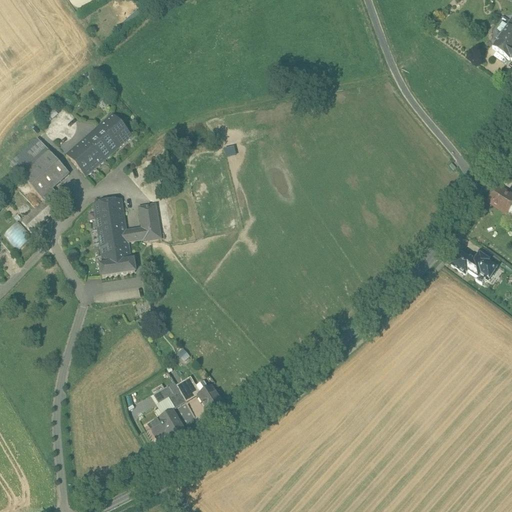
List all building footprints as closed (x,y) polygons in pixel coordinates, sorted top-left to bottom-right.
[(143,13),(139,8),(124,21),(128,25),(143,13)] [(511,21),(508,28),(502,24),(497,32),(497,35),(501,38),(492,49),(510,61),(510,60),(511,61),(511,21)] [(490,51),(484,58),(487,61),(494,54),(490,51)] [(86,178),(132,137),(112,115),(66,156),(86,178)] [(37,141),(11,165),(22,177),(48,153),(37,141)] [(69,175),(48,153),(22,177),(42,199),(69,175)] [(511,208),(511,196),(497,187),(486,203),(507,216),(511,208)] [(103,266),(131,262),(128,243),(127,235),(122,200),(93,205),(103,266)] [(45,202),(22,223),(32,234),(55,212),(45,202)] [(156,206),(139,209),(143,233),(144,241),(144,243),(161,240),(156,206)] [(15,222),(4,233),(13,243),(25,232),(15,222)] [(143,233),(127,235),(128,243),(144,241),(143,233)] [(474,262),(461,253),(452,267),(466,276),(468,272),(479,279),(483,273),(473,266),(475,262),(474,262)] [(490,263),(479,255),(474,262),(475,262),(473,266),(483,273),(490,263)] [(131,262),(103,266),(100,267),(102,278),(135,273),(133,262),(131,262)] [(191,378),(176,387),(180,393),(187,404),(198,397),(198,396),(200,394),(196,387),(191,378)] [(228,412),(211,387),(208,389),(204,382),(204,383),(196,387),(200,394),(198,396),(198,397),(214,421),(228,412)] [(169,388),(154,397),(159,405),(169,399),(174,396),(169,388)] [(174,396),(169,399),(176,410),(187,404),(180,393),(174,396)] [(169,399),(159,405),(156,407),(159,411),(155,413),(159,420),(159,421),(148,427),(155,439),(156,438),(155,437),(165,431),(172,441),(186,433),(173,412),(176,410),(169,399)]
